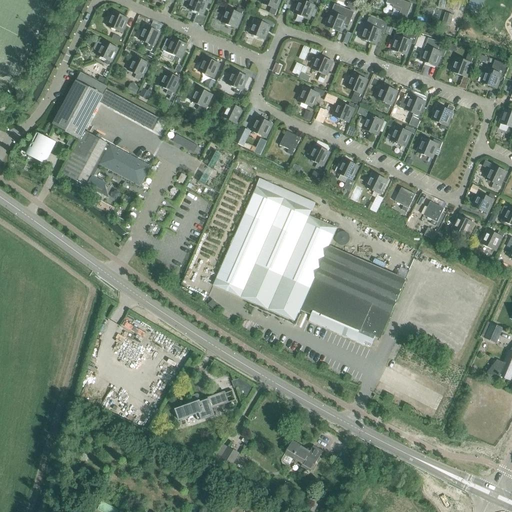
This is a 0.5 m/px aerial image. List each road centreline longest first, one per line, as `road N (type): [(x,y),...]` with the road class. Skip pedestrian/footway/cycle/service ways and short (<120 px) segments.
road 1 (tertiary): [(444,471),(190,333),(0,196)]
road 2 (residential): [(266,64),(259,108),(442,197),(462,192),(479,149)]
road 3 (residential): [(479,149),(489,121),(481,104),(282,28),(266,64)]
road 4 (residential): [(118,0),(266,64)]
